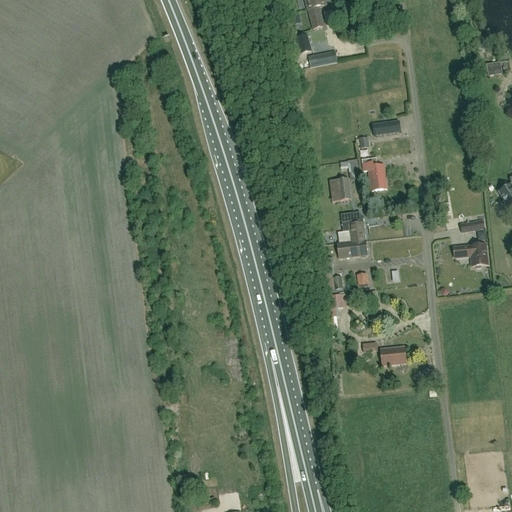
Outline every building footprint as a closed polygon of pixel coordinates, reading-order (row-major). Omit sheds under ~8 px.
[(319,9),(326,7),(324,0),(305,0),(310,16),(309,16),(313,30),(324,28),(320,13),(319,9)] [(303,15),(295,17),(297,28),(305,26),(303,15)] [(312,53),(307,36),(296,39),(301,56),(312,53)] [(401,135),(399,122),(372,126),(374,139),(401,135)] [(323,133),(325,144),(333,142),(331,131),(323,133)] [(491,140),(483,141),(484,150),(492,150),(491,140)] [(350,182),(361,180),(357,161),(348,163),(350,182)] [(369,173),(371,188),(371,193),(387,191),(384,166),(373,168),(373,165),(363,166),(364,173),(369,173)] [(332,204),(351,201),(348,180),(330,183),(332,204)] [(511,188),(511,189),(511,187),(499,193),(504,201),(503,203),(506,209),(508,209),(509,210),(511,207),(511,188)] [(351,245),(366,244),(366,243),(363,224),(363,222),(360,214),(341,216),(343,233),(350,232),(351,244),(351,245)] [(483,223),(461,226),(462,234),(484,231),(483,223)] [(337,246),(339,260),(361,257),(361,259),(366,258),(366,257),(367,257),(366,244),(351,245),(351,244),(337,246)] [(475,268),(477,270),(481,270),(482,267),(488,267),(486,246),(470,247),(470,248),(454,249),(455,260),(471,258),(472,268),(475,268)] [(327,293),(335,292),(343,291),(341,279),(333,280),(333,276),(331,260),(322,261),(323,277),(325,277),(327,293)] [(366,275),(358,277),(359,288),(368,286),(366,275)] [(327,312),(336,311),(335,297),(326,298),(327,312)] [(405,349),(381,352),(383,368),(406,365),(405,349)]
